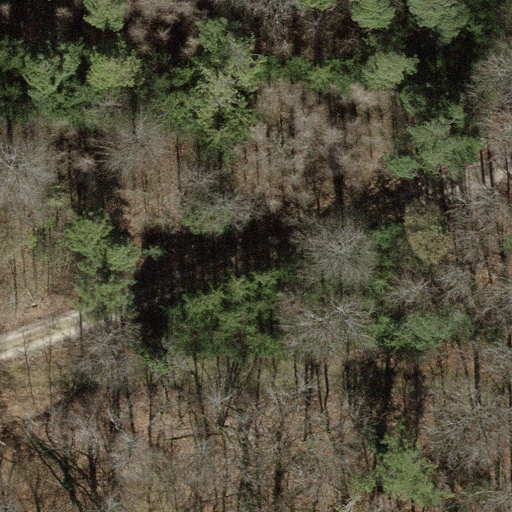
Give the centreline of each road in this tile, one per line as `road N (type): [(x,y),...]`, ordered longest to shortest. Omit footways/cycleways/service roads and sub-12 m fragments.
road 1 (track): [(0,350),(511,153)]
road 2 (track): [(0,377),(373,373),(511,399)]
